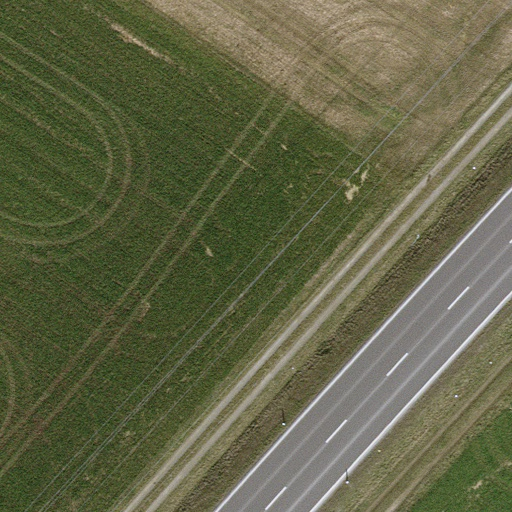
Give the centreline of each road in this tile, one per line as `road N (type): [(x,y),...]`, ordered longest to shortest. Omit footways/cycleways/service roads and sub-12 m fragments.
road 1 (track): [(511,102),(142,511)]
road 2 (primary): [(266,511),(511,243)]
road 3 (track): [(511,371),(381,511)]
